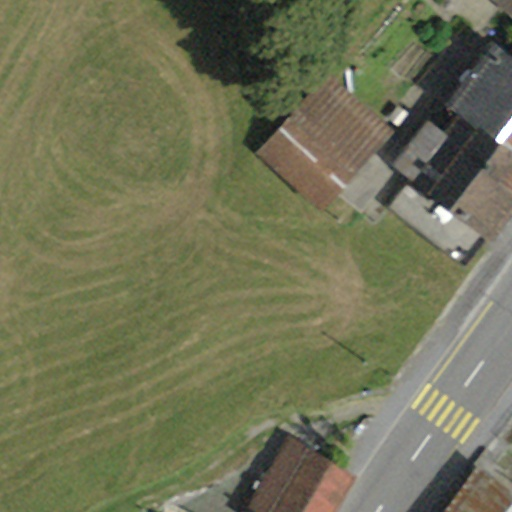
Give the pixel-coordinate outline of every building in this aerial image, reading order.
[(511,62),(495,49),(450,107),(461,115),(445,135),(426,121),(402,152),(422,167),(414,176),(433,191),(490,234),(511,205),(511,62)] [(264,150),(318,201),(379,132),(323,83),(264,150)] [(414,176),(422,167),(402,152),(395,161),(414,176)] [(466,266),(490,234),(433,191),(428,198),(407,183),(389,207),(466,266)] [(330,511),(352,475),(290,439),(247,511),(330,511)] [(457,511),(511,511),(511,497),(486,476),(457,511)]
